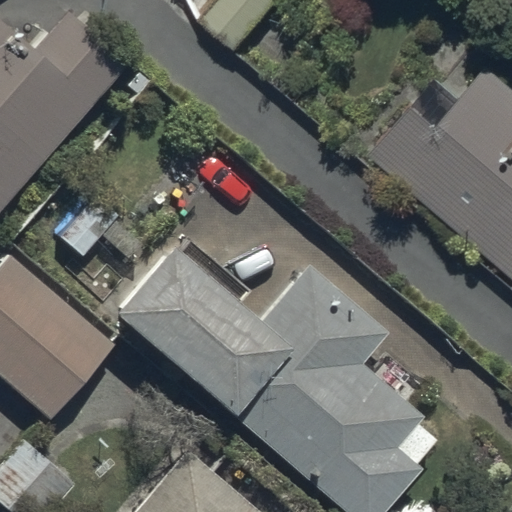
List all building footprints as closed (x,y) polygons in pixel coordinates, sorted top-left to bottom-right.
[(0,176),(115,46),(63,0),(49,0),(22,31),(0,11),(0,176)] [(203,0),(198,7),(231,37),(265,0),(203,0)] [(429,59),(362,141),(511,261),(511,76),(473,45),(449,75),(429,59)] [(158,219),(100,285),(358,511),(362,511),(415,453),(408,448),(427,426),(405,407),(411,401),(349,346),(372,319),(298,253),(253,303),(158,219)] [(115,332),(11,243),(0,256),(0,363),(52,407),(115,332)] [(268,511),(179,436),(109,511),(268,511)]
